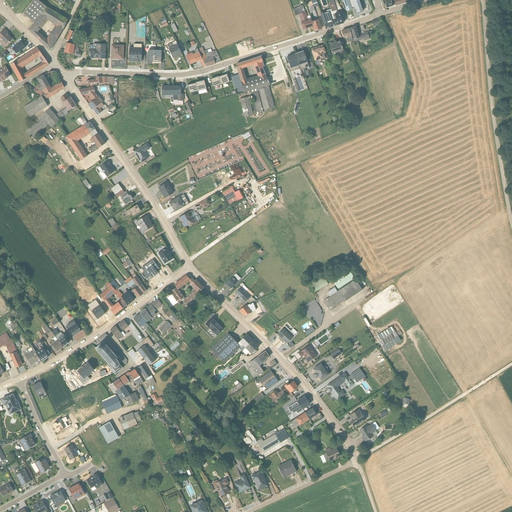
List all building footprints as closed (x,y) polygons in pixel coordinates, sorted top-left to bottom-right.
[(50,50),(63,29),(67,20),(47,7),(37,0),(34,0),(23,14),(34,23),(28,30),(43,45),(50,50)] [(319,6),(316,0),(310,0),(311,1),(314,8),(319,6)] [(331,9),(336,25),(343,23),(340,12),(337,13),(336,11),(337,10),(332,0),(330,0),(328,1),(331,9)] [(342,0),(347,11),(352,10),(351,8),(355,7),(357,13),(363,11),(358,0),(342,0)] [(301,23),(303,29),(313,26),(309,16),(307,16),(305,12),(303,6),(293,9),(295,16),(299,15),(301,23)] [(324,24),(326,29),(336,25),(331,9),(325,11),(325,12),(320,14),(324,24)] [(162,21),(159,22),(161,28),(168,25),(165,18),(162,20),(162,21)] [(381,18),(372,22),(374,27),(382,23),(381,18)] [(315,31),(321,29),(318,20),(314,21),(314,19),(311,20),(315,31)] [(355,27),(351,28),(354,39),(353,40),(353,43),(365,39),(365,40),(369,39),(367,32),(363,33),(363,35),(358,36),(355,27)] [(0,43),(4,47),(12,39),(6,33),(7,32),(4,28),(0,32),(0,43)] [(349,29),(342,31),(343,37),(344,37),(346,42),(350,41),(351,44),(353,43),(349,29)] [(75,55),(79,39),(76,38),(74,45),(66,43),(64,52),(72,54),(72,55),(75,55)] [(12,49),(11,50),(14,54),(16,53),(16,54),(20,51),(21,51),(26,47),(20,41),(11,48),(12,49)] [(181,53),(175,41),(167,45),(172,57),(173,58),(181,53)] [(334,42),(328,44),(332,55),(337,54),(338,57),(344,54),(340,41),(334,43),(334,42)] [(93,45),(89,45),(88,46),(87,48),(88,49),(88,55),(90,55),(90,59),(105,59),(106,44),(93,44),(93,45)] [(129,48),(129,61),(141,62),(141,45),(134,44),(133,48),(129,48)] [(123,60),(124,45),(111,45),(111,60),(123,60)] [(322,46),(311,49),(314,61),(315,61),(316,65),(320,63),(320,62),(327,60),(323,48),(322,46)] [(220,62),(221,62),(216,50),(209,53),(207,50),(204,51),(202,47),(197,49),(197,50),(206,67),(215,64),(220,62)] [(37,48),(11,65),(20,82),(49,65),(37,48)] [(203,67),(205,66),(197,49),(194,50),(196,53),(193,54),(192,53),(185,56),(190,65),(200,61),(203,67)] [(303,51),(294,55),(301,70),(306,68),(305,65),(308,64),(303,51)] [(287,63),(290,72),(300,68),(294,55),(286,57),(288,63),(287,63)] [(241,81),(242,85),(243,88),(244,93),(249,91),(250,96),(251,96),(252,96),(254,106),(253,106),(254,111),(256,111),(262,109),(258,91),(259,90),(263,110),(275,107),(269,85),(270,85),(268,81),(262,67),(264,67),(261,56),(251,59),(254,65),(258,76),(247,79),(246,79),(241,81)] [(239,75),(241,81),(246,79),(247,79),(243,69),(248,67),(248,64),(246,61),(236,65),(239,75)] [(5,65),(1,68),(2,68),(0,68),(0,81),(0,83),(1,83),(4,81),(4,80),(11,76),(5,65)] [(227,74),(210,79),(212,84),(213,87),(221,85),(229,82),(227,74)] [(50,86),(43,75),(37,79),(40,84),(36,86),(38,90),(35,92),(39,98),(42,96),(40,91),(50,86)] [(241,81),(239,75),(231,77),(234,87),(242,85),(241,81)] [(86,81),(87,87),(97,86),(97,83),(107,83),(107,85),(113,85),(113,77),(96,77),(96,80),(91,81),(86,81)] [(196,83),(187,85),(189,93),(198,91),(206,89),(204,81),(196,83)] [(41,96),(44,100),(47,98),(47,99),(58,93),(57,92),(64,88),(61,82),(51,88),(50,86),(40,91),(42,96),(41,96)] [(169,86),(162,87),(162,95),(165,95),(165,98),(173,97),(172,87),(169,87),(169,86)] [(176,87),(172,87),(173,106),(183,105),(183,101),(183,94),(181,94),(181,87),(178,87),(178,86),(176,86),(176,87)] [(104,106),(102,103),(103,102),(103,101),(99,97),(98,97),(95,93),(93,87),(79,90),(81,96),(88,94),(93,101),(92,101),(88,104),(92,110),(93,109),(97,115),(102,112),(100,109),(104,106)] [(69,98),(66,94),(60,99),(66,108),(55,115),(49,109),(47,111),(41,116),(51,128),(63,117),(68,114),(67,112),(76,106),(70,97),(69,98)] [(44,100),(41,96),(24,107),(30,117),(47,106),(44,100)] [(248,97),(240,99),(244,118),(253,115),(250,104),(253,103),(252,99),(249,99),(248,97)] [(49,125),(42,117),(38,120),(39,121),(36,124),(35,123),(25,131),(26,132),(32,139),(49,125)] [(89,122),(87,124),(82,117),(77,120),(79,123),(80,123),(82,127),(65,137),(81,160),(87,157),(87,156),(77,142),(90,133),(94,130),(94,129),(89,122)] [(105,144),(95,130),(90,133),(92,138),(89,140),(92,143),(91,144),(92,146),(89,148),(92,152),(94,152),(105,144)] [(134,151),(141,162),(148,158),(145,152),(150,149),(147,144),(134,151)] [(108,161),(97,169),(100,172),(99,173),(103,179),(106,177),(107,177),(115,171),(112,167),(111,167),(110,166),(111,165),(108,161)] [(232,171),(234,176),(242,173),(240,167),(232,171)] [(157,185),(159,187),(165,198),(173,193),(166,180),(157,185)] [(110,189),(117,197),(124,192),(118,184),(113,187),(111,185),(109,187),(107,188),(108,190),(110,189)] [(222,191),(229,206),(238,201),(243,198),(238,190),(235,192),(232,187),(231,187),(230,186),(222,191)] [(132,197),(129,193),(121,198),(125,204),(131,200),(130,198),(132,197)] [(180,194),(169,200),(175,210),(185,205),(180,194)] [(205,208),(210,205),(207,199),(199,203),(200,207),(203,207),(205,208)] [(125,212),(128,216),(132,214),(133,215),(141,210),(140,208),(141,207),(138,202),(129,208),(130,209),(125,212)] [(179,217),(182,222),(182,223),(184,227),(190,224),(190,225),(197,221),(195,217),(194,217),(191,211),(179,217)] [(137,222),(143,232),(152,226),(146,216),(137,222)] [(109,245),(102,251),(105,254),(112,249),(109,245)] [(165,263),(172,259),(166,248),(157,254),(160,258),(161,257),(165,263)] [(157,283),(162,279),(157,272),(164,268),(155,256),(152,258),(149,254),(146,256),(153,265),(154,266),(148,270),(151,275),(149,276),(152,280),(153,279),(157,283)] [(122,265),(125,269),(132,264),(129,259),(125,261),(126,262),(122,265)] [(330,308),(363,288),(350,267),(333,278),(339,289),(337,290),(335,286),(327,291),(330,295),(325,299),(330,308)] [(137,276),(135,274),(131,277),(142,294),(146,291),(142,285),(143,284),(137,276)] [(240,278),(236,274),(225,284),(230,289),(240,278)] [(199,292),(203,287),(195,280),(190,285),(194,289),(185,298),(184,297),(178,289),(190,280),(186,275),(174,284),(176,287),(170,292),(177,302),(182,298),(184,300),(183,302),(182,305),(185,307),(187,305),(187,306),(199,293),(199,292)] [(134,294),(137,298),(142,294),(131,277),(130,277),(124,281),(128,287),(129,288),(132,286),(133,288),(131,290),(134,294)] [(316,290),(329,283),(325,277),(312,284),(316,290)] [(117,283),(115,281),(116,281),(114,278),(109,282),(116,290),(117,289),(123,295),(121,297),(122,297),(122,298),(127,305),(134,300),(128,291),(127,292),(125,289),(128,287),(124,281),(122,279),(119,282),(121,286),(119,287),(116,283),(117,283)] [(121,297),(123,295),(117,289),(116,290),(109,282),(108,281),(105,283),(108,288),(101,295),(100,295),(103,299),(114,314),(127,305),(122,298),(114,305),(108,299),(114,293),(118,297),(118,296),(120,299),(122,297),(121,297)] [(240,297),(245,292),(241,287),(235,293),(235,294),(237,296),(238,295),(240,297)] [(245,302),(251,296),(245,292),(240,297),(245,302)] [(158,299),(145,309),(140,313),(147,322),(152,318),(156,315),(154,312),(162,305),(158,299)] [(252,311),(256,310),(253,303),(247,305),(246,305),(239,310),(244,316),(247,314),(248,314),(252,311)] [(65,307),(57,313),(61,318),(69,313),(65,307)] [(146,321),(140,313),(133,318),(140,328),(146,323),(145,322),(146,321)] [(178,320),(173,314),(170,317),(175,323),(178,320)] [(215,321),(212,318),(205,324),(216,335),(222,329),(214,321),(215,321)] [(73,336),(81,331),(74,320),(66,326),(73,336)] [(128,326),(124,320),(110,330),(118,340),(125,335),(122,331),(128,326)] [(159,329),(163,334),(172,326),(167,321),(165,322),(164,321),(159,326),(160,328),(159,329)] [(51,331),(45,324),(42,327),(47,334),(51,331)] [(290,330),(285,326),(277,334),(279,336),(277,338),(280,341),(290,330)] [(55,329),(52,332),(63,347),(69,343),(65,338),(66,337),(64,334),(63,335),(61,332),(59,334),(55,329)] [(287,344),(295,335),(290,330),(280,341),(283,343),(285,342),(287,344)] [(22,365),(17,351),(12,340),(11,341),(6,333),(0,336),(0,347),(5,345),(9,353),(15,368),(22,365)] [(242,351),(253,340),(247,334),(238,343),(227,333),(222,338),(210,349),(224,363),(239,348),(242,351)] [(52,340),(49,342),(50,345),(53,349),(54,348),(57,352),(63,347),(55,337),(52,339),(52,340)] [(153,345),(148,337),(145,339),(150,347),(153,345)] [(251,354),(259,346),(253,340),(242,351),(246,355),(249,352),(251,354)] [(100,344),(98,346),(95,348),(109,364),(107,365),(115,374),(122,368),(119,364),(119,363),(118,362),(118,361),(121,359),(118,356),(117,357),(103,341),(100,344)] [(43,348),(40,342),(36,345),(39,350),(36,352),(42,361),(48,357),(42,348),(43,348)] [(144,357),(150,353),(144,345),(138,350),(138,351),(141,355),(142,355),(144,357)] [(298,353),(301,357),(304,355),(305,357),(308,362),(317,356),(309,345),(298,353)] [(31,347),(23,353),(31,365),(37,361),(39,363),(41,361),(42,361),(34,350),(33,350),(31,347)] [(333,357),(342,352),(339,347),(330,352),(333,357)] [(265,360),(269,357),(265,351),(248,363),(251,367),(247,369),(253,378),(264,372),(259,366),(266,361),(265,360)] [(150,353),(144,357),(146,359),(145,360),(149,365),(156,360),(150,353)] [(232,374),(244,364),(242,361),(238,364),(229,370),(232,374)] [(94,370),(88,362),(74,373),(84,385),(89,381),(86,377),(94,370)] [(146,379),(147,380),(153,377),(144,363),(139,367),(142,371),(141,372),(146,379)] [(323,367),(321,363),(313,369),(315,372),(314,373),(313,374),(316,378),(317,377),(318,377),(320,380),(329,374),(326,371),(327,370),(327,369),(327,368),(327,367),(326,367),(325,366),(323,367)] [(135,369),(129,373),(136,385),(139,383),(140,385),(144,382),(135,369)] [(271,371),(258,379),(263,386),(264,385),(267,389),(278,381),(271,371)] [(129,372),(118,380),(123,385),(129,381),(133,379),(129,372)] [(332,391),(337,399),(345,394),(342,390),(347,386),(349,388),(353,385),(345,373),(327,385),(329,387),(327,388),(329,393),(332,391)] [(366,376),(356,382),(357,385),(368,380),(366,376)] [(153,377),(147,381),(149,386),(155,382),(153,377)] [(126,397),(130,394),(125,387),(123,385),(118,380),(109,386),(113,392),(114,391),(121,400),(126,397)] [(274,405),(297,387),(293,381),(289,384),(288,382),(280,388),(282,390),(278,393),(276,390),(268,397),(274,405)] [(34,385),(33,386),(38,396),(39,396),(39,397),(40,400),(47,396),(40,382),(36,384),(36,383),(34,384),(34,385)] [(240,382),(231,390),(232,391),(232,390),(234,393),(242,386),(240,382)] [(147,400),(142,388),(138,389),(144,401),(147,400)] [(126,397),(129,404),(139,400),(135,392),(130,394),(126,397)] [(256,402),(264,397),(261,392),(253,398),(256,402)] [(169,412),(171,411),(164,397),(161,398),(161,396),(158,398),(155,393),(151,396),(154,402),(155,402),(156,403),(157,403),(159,405),(163,403),(167,411),(168,410),(169,412)] [(13,394),(2,399),(4,406),(5,405),(9,414),(21,409),(17,401),(16,401),(13,394)] [(115,395),(102,400),(107,414),(122,407),(117,396),(116,396),(115,395)] [(306,401),(307,400),(305,396),(300,399),(297,400),(298,401),(297,401),(299,404),(289,411),(290,413),(287,415),(290,420),(299,414),(297,411),(308,404),(306,401)] [(305,413),(309,419),(316,414),(312,408),(305,413)] [(384,416),(392,413),(390,408),(382,412),(384,416)] [(351,421),(354,427),(365,419),(359,409),(349,416),(352,420),(351,421)] [(141,420),(137,411),(133,413),(132,412),(119,418),(124,429),(137,424),(137,422),(141,420)] [(309,419),(305,413),(289,423),(292,429),(309,419)] [(99,428),(108,443),(119,437),(110,422),(99,428)] [(174,424),(171,425),(175,433),(178,432),(180,437),(182,436),(176,422),(174,423),(174,424)] [(376,431),(371,424),(367,427),(366,426),(359,430),(363,436),(361,437),(366,445),(375,439),(375,437),(377,435),(375,431),(376,431)] [(263,453),(289,437),(284,428),(263,441),(261,438),(256,441),(263,453)] [(245,438),(242,434),(240,436),(246,445),(252,441),(254,445),(257,443),(252,435),(248,430),(245,432),(248,436),(245,438)] [(21,447),(23,451),(31,447),(32,447),(33,447),(33,446),(35,445),(33,440),(32,437),(31,433),(17,441),(19,444),(20,444),(22,447),(21,447)] [(64,449),(70,460),(80,454),(78,450),(76,451),(74,448),(72,445),(64,449)] [(330,461),(340,456),(336,448),(331,450),(329,447),(325,449),(330,461)] [(32,464),(36,473),(39,471),(41,474),(48,470),(47,469),(50,467),(45,459),(40,462),(39,460),(32,464)] [(291,459),(277,466),(279,468),(278,469),(279,471),(280,471),(283,477),(296,471),(291,459)] [(17,468),(13,470),(16,474),(15,474),(21,486),(26,483),(27,484),(31,481),(24,469),(19,471),(17,468)] [(258,490),(268,485),(261,470),(250,475),(253,481),(253,480),(258,490)] [(93,477),(87,480),(92,491),(96,489),(96,488),(102,485),(96,474),(93,476),(93,477)] [(244,474),(239,476),(241,479),(234,483),(238,493),(250,488),(244,474)] [(220,496),(228,492),(225,485),(229,483),(226,478),(218,482),(217,479),(212,482),(215,490),(217,489),(220,496)] [(9,483),(0,487),(0,491),(3,496),(10,493),(14,491),(9,483)] [(85,495),(79,483),(68,488),(73,496),(69,498),(72,504),(76,502),(75,500),(85,495)] [(60,490),(50,496),(56,508),(63,504),(63,502),(66,501),(60,490)] [(113,498),(103,503),(108,511),(114,511),(119,509),(113,498)] [(39,503),(33,507),(35,511),(48,511),(42,500),(39,502),(39,503)] [(193,511),(205,511),(206,511),(201,500),(190,505),(193,511)]
